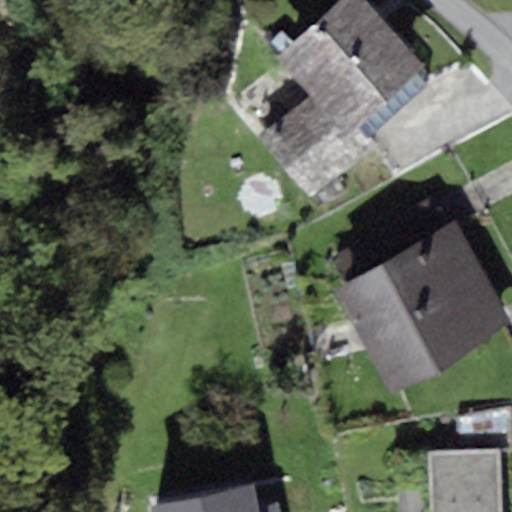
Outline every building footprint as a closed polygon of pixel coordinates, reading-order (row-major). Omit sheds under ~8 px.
[(366,0),(343,0),(276,58),(310,97),(344,138),(356,128),(425,69),(366,0)] [(344,138),(310,97),(260,139),(311,200),(373,148),(356,128),(344,138)] [(511,325),(453,225),(335,293),(396,396),(511,329),(511,325)] [(496,511),(494,449),(428,452),(430,511),(496,511)] [(284,511),(281,496),(260,500),(255,476),(138,501),(140,511),(284,511)]
